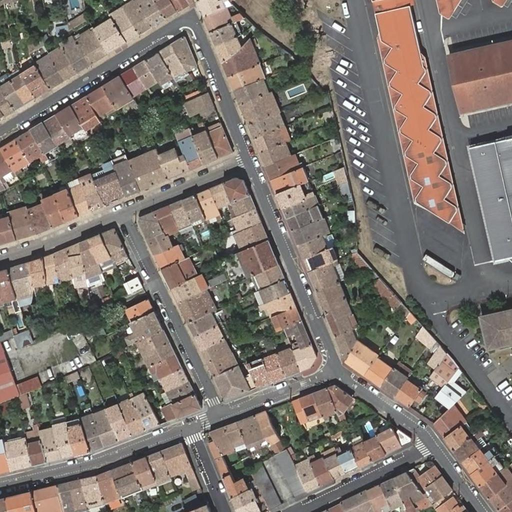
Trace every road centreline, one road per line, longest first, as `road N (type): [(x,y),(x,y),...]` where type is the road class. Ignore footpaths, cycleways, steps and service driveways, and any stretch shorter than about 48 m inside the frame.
road 1 (residential): [(247,159),(195,27),(184,21),(0,132)]
road 2 (residential): [(331,370),(247,159)]
road 3 (residential): [(220,415),(124,212)]
road 4 (residential): [(0,485),(89,464),(190,426)]
road 5 (residential): [(431,444),(295,511)]
road 6 (residential): [(247,159),(124,212)]
road 7 (residential): [(124,212),(0,261)]
road 8 (residential): [(431,444),(331,370)]
